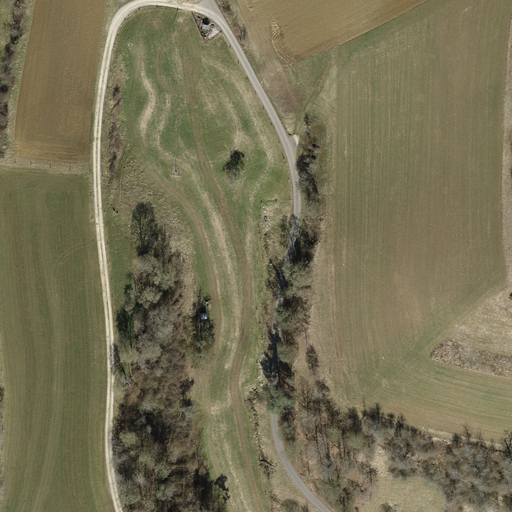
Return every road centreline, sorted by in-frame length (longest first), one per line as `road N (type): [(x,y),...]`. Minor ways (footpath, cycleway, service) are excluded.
road 1 (track): [(214,9),(136,4),(117,23),(102,96),(97,161),(111,336),(109,468),(118,511)]
road 2 (unclassified): [(209,0),(293,151),(297,205),(282,301),(278,430),(293,468),(332,511)]
